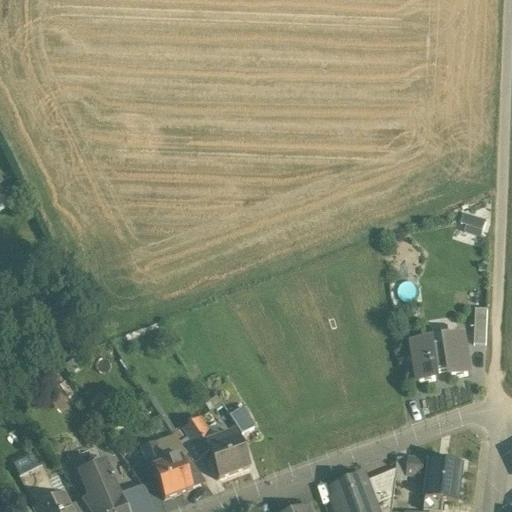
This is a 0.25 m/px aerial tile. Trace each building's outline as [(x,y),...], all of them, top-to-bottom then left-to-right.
[(460,235),(481,242),(487,224),(465,218),(460,235)] [(477,311),(475,351),(486,351),(488,312),(477,311)] [(432,344),(413,347),(419,386),(438,383),(437,378),(450,376),(450,381),(470,378),(464,339),(445,342),(446,349),(433,351),(432,344)] [(240,410),(228,418),(240,437),(253,431),(240,410)] [(212,447),(196,422),(183,431),(188,439),(202,459),(207,456),(205,450),(212,447)] [(212,447),(205,450),(207,456),(217,482),(248,471),(236,438),(212,447)] [(202,459),(188,439),(179,446),(186,457),(192,466),(202,459)] [(154,445),(139,451),(147,472),(151,471),(151,470),(161,466),(158,458),(154,445)] [(192,466),(186,457),(179,460),(190,491),(205,486),(192,466)] [(161,466),(151,470),(151,471),(162,502),(191,492),(190,491),(179,460),(161,466)] [(408,462),(397,461),(396,473),(395,481),(407,483),(407,478),(406,478),(408,462)] [(424,464),(408,462),(406,478),(407,478),(423,480),(424,464)] [(463,468),(431,464),(426,501),(443,503),(458,505),(463,468)] [(107,467),(100,465),(83,472),(81,478),(92,496),(101,511),(124,511),(119,497),(118,496),(113,497),(108,485),(111,479),(107,467)] [(55,500),(40,471),(18,481),(33,511),(55,500)] [(396,473),(371,483),(379,505),(392,501),(395,481),(396,473)] [(374,511),(363,481),(334,492),(338,502),(333,504),(336,511),(374,511)] [(150,511),(141,489),(119,497),(124,511),(150,511)] [(101,511),(92,496),(80,503),(85,511),(101,511)] [(69,511),(68,509),(62,497),(55,500),(33,511),(32,511),(69,511)] [(442,511),(443,503),(426,501),(424,511),(442,511)] [(85,511),(80,503),(68,509),(69,511),(85,511)]
